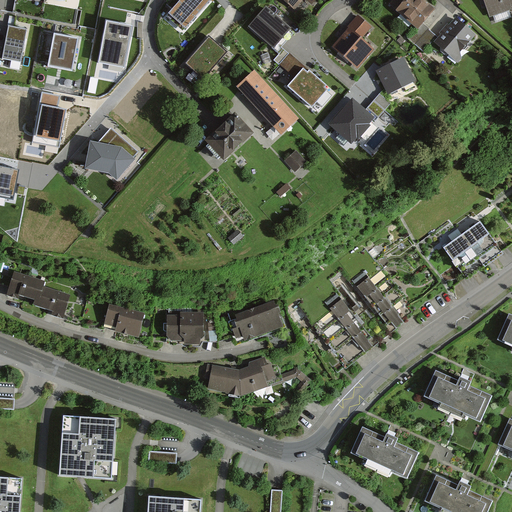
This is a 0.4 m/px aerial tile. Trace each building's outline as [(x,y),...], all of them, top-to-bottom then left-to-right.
[(206,0),(182,0),(168,16),(183,30),(209,2),(206,0)] [(282,0),(295,11),(304,0),(311,6),(316,0),(282,0)] [(395,0),(393,3),(420,26),(410,36),(418,43),(432,27),(426,22),(435,12),(420,0),(395,0)] [(511,11),(511,0),(482,0),(490,20),(511,11)] [(290,30),(266,9),(250,26),(274,48),(290,30)] [(377,48),(364,36),(374,26),(360,14),(346,29),(348,31),(334,46),(359,69),(377,48)] [(133,26),(107,21),(98,63),(125,68),(133,26)] [(475,41),(453,22),(442,35),(432,27),(418,43),(427,50),(436,39),(462,60),(468,53),(465,51),(475,41)] [(26,30),(9,27),(3,59),(20,62),(26,30)] [(79,40),(55,36),(49,67),(73,72),(79,40)] [(209,39),(186,65),(203,79),(225,53),(209,39)] [(404,60),(378,72),(389,95),(415,82),(404,60)] [(303,71),(289,87),(312,108),(326,91),(324,89),(325,87),(309,74),(308,75),(303,71)] [(298,120),(254,73),(239,88),(282,134),(298,120)] [(60,95),(42,92),(32,142),(59,147),(66,109),(57,107),(60,95)] [(353,101),(331,126),(351,144),(357,138),(358,139),(369,127),(367,125),(373,119),(353,101)] [(252,135),(235,117),(207,143),(224,161),(252,135)] [(138,152),(111,129),(97,144),(90,143),(85,170),(108,175),(117,182),(135,161),(133,158),(138,152)] [(307,161),(298,151),(288,161),(297,170),(307,161)] [(17,171),(0,167),(0,196),(11,199),(17,171)] [(506,252),(485,221),(446,248),(467,278),(506,252)] [(34,305),(39,306),(47,281),(15,271),(10,287),(7,295),(19,299),(21,294),(36,299),(34,305)] [(405,321),(364,271),(325,302),(366,352),(405,321)] [(39,306),(53,310),(51,315),(63,319),(64,314),(65,314),(71,295),(45,287),(39,306)] [(235,314),(239,327),(233,329),(236,339),(243,337),(245,342),(284,328),(274,300),(235,314)] [(139,337),(145,313),(124,308),(124,307),(110,303),(105,326),(117,329),(116,332),(139,337)] [(180,315),(167,315),(167,341),(183,341),(183,345),(202,345),(202,341),(218,341),(218,315),(203,315),(203,311),(180,311),(180,315)] [(501,338),(511,342),(511,312),(501,338)] [(241,395),(269,385),(268,382),(277,379),(271,363),(267,364),(265,357),(249,363),(250,366),(239,370),(207,364),(205,378),(210,379),(208,388),(241,395)] [(427,396),(443,402),(441,407),(464,416),(465,411),(484,419),(494,393),(471,384),(473,380),(463,376),(461,380),(437,370),(427,396)] [(117,413),(58,409),(55,474),(112,476),(117,413)] [(501,443),(511,447),(511,417),(501,443)] [(354,453),(370,459),(368,464),(391,472),(392,468),(411,476),(421,450),(398,440),(399,436),(390,432),(388,436),(364,427),(354,453)] [(21,511),(25,472),(0,470),(0,511),(21,511)] [(428,500),(444,506),(442,511),(445,511),(488,511),(495,497),(472,487),(473,483),(463,479),(462,483),(438,474),(428,500)] [(271,511),(280,511),(284,490),(275,489),(271,511)] [(202,511),(204,494),(145,490),(143,511),(202,511)]
